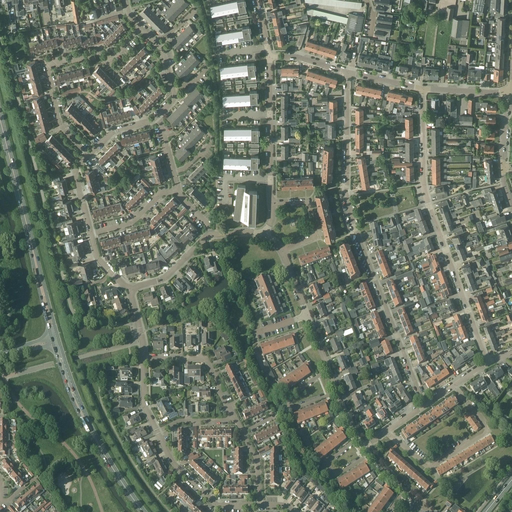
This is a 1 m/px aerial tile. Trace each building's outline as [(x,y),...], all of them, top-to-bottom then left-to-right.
[(33,3),(36,2),(35,0),(28,0),(29,3),(25,4),(27,11),(31,11),(30,7),(34,6),(33,3)] [(35,0),(36,2),(40,2),(40,5),(44,5),(44,8),(48,8),(47,0),(43,1),(42,0),(35,0)] [(175,0),(176,1),(184,9),(189,4),(185,0),(175,0)] [(238,0),(237,0),(239,9),(239,12),(246,10),(244,0),(238,0)] [(359,9),(361,7),(361,3),(336,0),(304,0),(305,2),(359,9)] [(484,13),(485,3),(485,0),(473,0),(473,1),(472,11),(484,13)] [(506,12),(506,0),(490,0),(490,11),(499,12),(506,12)] [(180,13),(184,9),(176,1),(173,4),(171,2),(170,3),(172,5),(180,13)] [(394,6),(378,3),(377,9),(393,12),(394,6)] [(144,18),(151,10),(149,8),(151,5),(150,4),(140,14),(144,18)] [(176,17),(180,13),(172,5),(170,8),(167,6),(166,7),(168,9),(176,17)] [(348,18),(306,7),(307,14),(347,24),(348,18)] [(452,19),(453,8),(447,7),(445,18),(452,19)] [(148,22),(155,14),(153,12),(155,9),(154,8),(151,10),(144,18),(148,22)] [(172,21),(176,17),(168,9),(165,12),(163,10),(162,11),(172,21)] [(393,12),(377,9),(376,15),(392,18),(393,12)] [(470,20),(471,11),(467,11),(466,19),(453,18),(451,37),(467,39),(469,20),(470,20)] [(152,26),(160,19),(156,16),(159,13),(158,12),(155,14),(148,22),(152,26)] [(364,16),(349,13),(348,18),(347,24),(346,28),(361,31),(364,16)] [(392,18),(376,15),(375,21),(379,22),(379,25),(387,26),(387,23),(391,24),(392,18)] [(156,30),(164,23),(161,20),(163,18),(162,16),(160,19),(152,26),(156,30)] [(164,23),(156,30),(161,35),(169,28),(165,24),(167,22),(166,20),(164,23)] [(487,36),(488,22),(480,21),(479,35),(487,36)] [(117,27),(123,33),(129,27),(126,24),(124,26),(121,23),(117,27)] [(123,33),(117,27),(114,24),(112,26),(115,29),(113,31),(119,37),(123,33)] [(185,29),(193,37),(196,34),(198,36),(199,35),(189,25),(185,29)] [(242,27),(244,38),(251,37),(249,26),(242,27)] [(276,34),(287,32),(288,32),(287,26),(275,29),(276,34)] [(119,37),(113,31),(109,28),(107,30),(110,33),(108,35),(114,42),(119,37)] [(195,39),(193,37),(185,29),(181,33),(188,41),(192,38),(194,40),(195,40),(195,39)] [(108,35),(104,40),(102,40),(100,33),(96,34),(98,44),(106,42),(110,46),(114,42),(108,35)] [(191,44),(188,41),(181,33),(176,38),(184,45),(187,42),(190,45),(191,44)] [(89,45),(87,38),(86,34),(83,35),(84,39),(82,39),(81,36),(83,46),(89,45)] [(87,38),(89,45),(93,44),(93,45),(98,44),(96,34),(90,36),(90,37),(87,38)] [(52,47),(61,45),(59,38),(59,36),(50,39),(52,47)] [(82,43),(83,46),(81,36),(75,38),(77,44),(82,43)] [(323,53),(325,46),(326,44),(327,44),(329,37),(326,36),(324,43),(322,43),(322,45),(319,44),(316,51),(323,53)] [(71,46),(69,39),(65,40),(64,37),(59,38),(61,45),(64,44),(65,47),(71,46)] [(289,37),(277,39),(278,45),(287,43),(287,40),(289,40),(289,37)] [(186,48),(184,45),(176,38),(172,42),(179,50),(183,46),(185,49),(186,48)] [(311,49),(313,42),(307,41),(305,48),(311,49)] [(31,52),(34,51),(35,52),(41,50),(39,43),(33,45),(33,47),(30,47),(31,52)] [(330,48),(328,55),(334,57),(336,50),(338,43),(335,43),(333,49),(330,48)] [(139,52),(145,58),(149,54),(146,51),(148,49),(145,46),(139,52)] [(350,53),(351,50),(348,49),(347,52),(344,51),(341,59),(348,61),(349,55),(351,56),(352,53),(350,53)] [(189,58),(196,65),(200,61),(193,54),(191,51),(189,53),(192,55),(189,58)] [(364,65),(366,56),(367,51),(364,51),(362,52),(362,55),(359,55),(357,63),(364,65)] [(141,63),(145,58),(139,52),(135,56),(141,63)] [(136,67),(141,63),(135,56),(130,61),(136,67)] [(196,65),(189,58),(186,56),(185,57),(187,59),(185,62),(192,70),(196,65)] [(370,66),(372,57),(366,56),(364,65),(370,66)] [(411,66),(412,57),(409,56),(408,61),(405,60),(403,65),(400,65),(398,72),(406,74),(408,65),(411,66)] [(376,67),(378,59),(372,57),(370,66),(376,67)] [(382,69),(384,60),(378,59),(376,67),(382,69)] [(192,70),(185,62),(182,60),(181,61),(183,63),(180,67),(187,74),(192,70)] [(384,60),(382,69),(389,70),(390,61),(384,60)] [(28,71),(36,69),(34,61),(30,62),(31,64),(26,65),(27,68),(15,71),(16,74),(25,72),(28,71)] [(134,69),(136,67),(130,61),(126,65),(134,73),(136,71),(134,69)] [(421,64),(421,62),(417,62),(417,68),(412,67),(410,75),(417,76),(420,76),(421,64)] [(248,64),(249,75),(256,75),(254,63),(248,64)] [(187,74),(180,67),(178,64),(176,65),(179,68),(175,71),(183,79),(187,74)] [(97,77),(103,71),(97,65),(94,68),(96,70),(93,73),(97,77)] [(132,74),(134,73),(126,65),(121,70),(123,73),(125,72),(128,75),(130,73),(132,74)] [(219,76),(227,75),(226,66),(220,67),(221,72),(218,72),(219,76)] [(475,69),(474,79),(480,79),(481,75),(483,75),(484,66),(482,66),(481,70),(475,69)] [(76,71),(78,79),(87,77),(85,69),(82,70),(82,69),(76,71)] [(312,79),(314,72),(308,70),(306,76),(301,74),(301,78),(301,82),(306,84),(308,78),(312,79)] [(101,81),(107,75),(103,71),(97,77),(101,81)] [(317,81),(320,74),(314,72),(312,79),(317,81)] [(63,83),(67,82),(65,74),(58,76),(60,85),(63,84),(63,83)] [(323,83),(326,76),(320,74),(317,81),(323,83)] [(106,86),(112,80),(107,75),(101,81),(99,83),(101,86),(103,84),(106,86)] [(331,77),(328,84),(335,86),(337,79),(331,77)] [(106,86),(100,92),(101,93),(102,94),(108,88),(110,90),(113,87),(115,89),(117,86),(112,80),(106,86)] [(162,87),(161,88),(159,86),(156,88),(151,83),(152,82),(150,80),(147,83),(149,86),(154,91),(160,97),(166,91),(162,87)] [(41,86),(33,88),(34,94),(32,95),(33,98),(43,95),(42,92),(41,86)] [(192,91),(199,99),(204,95),(203,96),(205,98),(208,95),(203,89),(201,91),(196,87),(192,91)] [(156,101),(160,97),(154,91),(150,95),(156,101)] [(202,101),(199,99),(192,91),(187,96),(195,103),(198,100),(200,103),(202,101)] [(281,101),(287,101),(295,101),(295,99),(291,99),(291,98),(287,98),(287,95),(291,95),(291,92),(283,92),(283,95),(281,95),(281,101)] [(156,101),(150,95),(148,93),(146,95),(148,97),(146,99),(152,105),(156,101)] [(45,106),(44,100),(43,100),(47,99),(46,96),(33,99),(34,102),(35,102),(37,108),(44,106),(45,106)] [(197,106),(195,103),(187,96),(183,100),(185,101),(191,107),(194,105),(196,107),(197,106)] [(330,107),(337,107),(337,100),(328,100),(328,98),(317,98),(317,102),(327,102),(327,104),(330,104),(330,107)] [(147,109),(152,105),(146,99),(141,103),(147,109)] [(454,106),(454,100),(446,99),(446,100),(443,100),(443,112),(446,112),(446,109),(451,109),(451,117),(456,117),(457,106),(454,106)] [(195,111),(191,107),(185,101),(180,105),(188,113),(191,110),(194,113),(195,111)] [(475,102),(474,110),(478,111),(478,105),(482,106),(482,107),(487,107),(487,111),(487,113),(490,114),(490,111),(496,111),(496,105),(487,104),(488,102),(475,102)] [(143,114),(147,109),(141,103),(137,108),(135,106),(133,107),(138,116),(142,113),(143,114)] [(70,115),(76,109),(71,104),(68,108),(67,106),(64,109),(70,115)] [(190,115),(188,113),(180,105),(176,110),(184,117),(187,114),(189,117),(190,115)] [(132,117),(132,115),(135,114),(134,111),(133,108),(130,108),(130,110),(124,112),(126,118),(132,117)] [(74,119),(80,113),(76,109),(70,115),(74,119)] [(176,110),(172,114),(179,121),(182,118),(185,121),(186,120),(184,117),(176,110)] [(78,123),(85,116),(84,117),(80,113),(74,119),(78,123)] [(318,113),(310,113),(310,121),(314,121),(314,115),(318,115),(318,113)] [(182,124),(172,114),(168,118),(175,126),(178,122),(181,125),(181,124),(182,124)] [(495,123),(495,117),(487,116),(487,114),(475,114),(475,117),(480,117),(480,119),(486,120),(486,123),(495,123)] [(106,124),(115,121),(113,115),(104,117),(106,124)] [(83,126),(89,120),(85,116),(78,123),(79,122),(83,126)] [(472,125),(473,116),(459,116),(459,124),(472,125)] [(88,131),(97,122),(95,119),(92,123),(89,120),(83,126),(88,131)] [(193,130),(201,137),(205,133),(201,129),(204,127),(198,121),(194,124),(196,127),(193,130)] [(97,122),(88,131),(93,136),(96,133),(95,132),(98,129),(96,127),(99,123),(97,122)] [(50,123),(41,125),(37,126),(38,129),(42,128),(43,131),(51,129),(50,123)] [(201,137),(193,130),(191,127),(190,128),(190,129),(192,131),(189,134),(196,142),(201,137)] [(224,137),(230,137),(230,128),(224,128),(224,136),(222,136),(222,140),(224,140),(224,137)] [(494,139),(494,132),(483,131),(483,128),(479,128),(479,133),(486,134),(486,138),(494,139)] [(335,130),(328,130),(325,130),(325,129),(321,129),(321,132),(325,132),(324,133),(328,133),(328,139),(335,139),(335,130)] [(143,133),(145,141),(151,139),(149,131),(143,133)] [(196,142),(189,134),(187,132),(185,133),(188,135),(185,138),(192,146),(196,142)] [(51,145),(56,140),(52,135),(47,140),(51,145)] [(130,147),(130,145),(133,144),(131,136),(125,137),(125,138),(120,139),(126,149),(130,147)] [(192,146),(185,138),(182,136),(181,137),(183,140),(181,142),(180,143),(183,145),(188,150),(192,146)] [(55,149),(61,144),(56,140),(51,145),(55,149)] [(180,143),(181,142),(179,140),(177,141),(182,146),(179,150),(186,157),(191,153),(188,150),(183,145),(180,143)] [(112,147),(117,152),(121,148),(116,143),(112,147)] [(60,153),(65,148),(61,144),(55,149),(54,150),(59,154),(60,153)] [(112,156),(117,152),(112,147),(107,151),(112,156)] [(186,157),(179,150),(177,147),(175,148),(178,151),(175,154),(182,161),(186,157)] [(323,154),(333,155),(333,147),(324,147),(323,154)] [(64,157),(69,153),(65,148),(60,153),(59,154),(63,158),(64,157)] [(110,158),(112,156),(107,151),(103,156),(108,161),(113,166),(115,164),(110,158)] [(64,157),(63,158),(67,163),(66,164),(68,166),(73,162),(72,161),(75,158),(69,153),(64,157)] [(332,163),(333,155),(323,154),(323,162),(332,163)] [(104,165),(108,161),(103,156),(99,160),(100,161),(98,163),(104,169),(106,167),(104,165)] [(152,165),(160,163),(158,157),(150,159),(152,165)] [(199,166),(205,172),(208,169),(205,166),(207,164),(204,161),(199,166)] [(332,171),(332,163),(323,162),(322,170),(332,171)] [(203,174),(205,172),(199,166),(197,168),(203,174)] [(200,177),(203,174),(197,168),(194,171),(200,177)] [(155,177),(163,174),(161,169),(153,171),(155,177)] [(87,179),(95,176),(94,171),(89,172),(89,170),(85,171),(87,179)] [(331,179),(332,171),(322,170),(322,178),(331,179)] [(198,180),(200,177),(194,171),(192,174),(198,180)] [(406,173),(406,172),(403,172),(403,174),(403,176),(406,176),(406,178),(406,182),(414,182),(414,178),(413,178),(413,173),(406,173)] [(163,174),(155,177),(156,183),(164,180),(163,174)] [(195,182),(198,180),(192,174),(189,176),(187,178),(191,182),(193,180),(195,182)] [(58,187),(67,185),(65,179),(60,180),(59,176),(49,178),(50,181),(54,180),(55,183),(57,184),(58,187)] [(305,178),(305,187),(313,187),(313,178),(305,178)] [(142,182),(145,185),(148,188),(150,185),(144,179),(142,182)] [(282,179),(282,188),(291,188),(290,179),(282,179)] [(97,182),(88,184),(90,190),(91,190),(92,193),(104,190),(103,188),(98,189),(97,182)] [(143,187),(145,185),(142,182),(138,186),(141,189),(139,191),(144,196),(148,192),(143,187)] [(67,185),(58,187),(60,194),(59,194),(59,195),(53,197),(52,198),(53,200),(65,197),(64,192),(68,191),(67,185)] [(249,191),(245,190),(245,186),(238,185),(236,218),(241,218),(241,217),(248,220),(248,223),(256,224),(256,209),(255,209),(255,206),(256,206),(257,198),(255,199),(256,195),(257,195),(257,191),(249,190),(249,191)] [(439,187),(439,185),(437,186),(437,187),(435,187),(437,194),(445,192),(443,186),(439,187)] [(192,196),(199,190),(196,187),(194,189),(192,187),(188,191),(190,193),(192,196)] [(492,199),(498,196),(496,190),(492,191),(490,188),(484,189),(485,193),(490,192),(492,199)] [(195,198),(201,192),(199,190),(192,196),(195,198)] [(139,200),(144,196),(139,191),(134,195),(139,200)] [(197,200),(203,194),(201,192),(195,198),(197,200)] [(317,202),(326,200),(324,192),(315,194),(317,202)] [(139,200),(134,195),(132,193),(130,195),(132,197),(130,199),(135,204),(139,200)] [(200,203),(206,197),(203,194),(197,200),(200,203)] [(494,205),(500,203),(498,196),(492,199),(488,200),(489,202),(493,201),(494,205)] [(135,204),(130,199),(128,197),(125,200),(128,202),(126,204),(125,203),(123,205),(127,209),(129,207),(131,209),(135,204)] [(206,197),(200,203),(203,206),(204,208),(207,205),(206,203),(209,200),(206,197)] [(64,209),(72,206),(71,201),(66,202),(65,199),(59,201),(60,204),(63,203),(64,209)] [(168,203),(173,208),(177,204),(172,199),(168,203)] [(319,210),(328,208),(326,200),(317,202),(319,210)] [(441,213),(450,210),(454,208),(453,206),(449,207),(446,200),(438,203),(439,207),(441,213)] [(110,205),(113,213),(119,212),(118,211),(124,210),(120,203),(116,204),(110,205)] [(169,212),(173,208),(168,203),(164,207),(169,212)] [(500,203),(494,205),(496,212),(503,210),(500,203)] [(72,206),(64,209),(65,214),(63,215),(63,218),(70,216),(69,213),(74,212),(72,206)] [(164,216),(169,212),(164,207),(159,211),(164,216)] [(178,213),(181,216),(187,210),(185,207),(178,213)] [(93,219),(101,217),(99,208),(93,210),(94,214),(92,215),(93,219)] [(321,217),(330,215),(328,208),(319,210),(321,217)] [(443,219),(456,214),(463,211),(461,208),(451,212),(450,210),(441,213),(443,219)] [(160,221),(164,216),(159,211),(155,216),(160,221)] [(416,219),(422,217),(420,211),(414,213),(415,216),(406,220),(407,222),(416,219)] [(445,224),(453,222),(452,219),(457,217),(456,214),(443,219),(445,224)] [(497,215),(490,217),(493,225),(506,220),(505,216),(500,217),(499,214),(497,215)] [(322,225),(332,223),(330,215),(321,217),(322,225)] [(156,225),(160,221),(155,216),(151,220),(156,225)] [(412,227),(424,223),(422,217),(416,219),(417,222),(411,225),(412,227)] [(65,231),(78,228),(77,225),(78,224),(78,222),(76,222),(76,221),(73,222),(72,219),(62,221),(65,231)] [(447,230),(448,230),(453,228),(452,225),(460,222),(459,219),(453,222),(445,224),(447,230)] [(185,232),(191,239),(196,234),(193,232),(195,229),(189,223),(187,225),(189,228),(185,232)] [(324,232),(333,230),(332,223),(322,225),(324,232)] [(501,234),(510,231),(508,225),(507,226),(506,223),(495,227),(496,230),(499,229),(501,234)] [(143,230),(145,237),(146,240),(148,239),(148,236),(151,235),(158,234),(152,226),(149,229),(143,230)] [(79,231),(78,228),(65,231),(67,241),(77,238),(76,235),(80,234),(80,233),(81,233),(80,230),(79,231)] [(426,228),(420,230),(411,234),(412,237),(419,235),(418,234),(421,233),(422,236),(428,234),(426,228)] [(333,230),(324,232),(326,240),(335,238),(333,230)] [(499,244),(508,241),(507,238),(511,236),(510,231),(501,234),(503,239),(498,241),(499,244)] [(134,243),(140,241),(138,232),(132,233),(134,240),(134,243)] [(191,239),(185,232),(182,235),(180,232),(176,236),(181,242),(183,240),(187,243),(191,239)] [(460,241),(464,240),(478,234),(477,232),(459,239),(458,235),(452,237),(454,243),(460,241)] [(125,242),(134,240),(132,233),(126,235),(126,236),(123,237),(125,242)] [(169,247),(176,253),(181,249),(179,247),(181,244),(173,235),(169,238),(171,239),(169,241),(172,244),(169,247)] [(373,243),(380,242),(379,239),(387,238),(386,235),(372,237),(373,243)] [(128,255),(127,252),(125,242),(123,237),(120,237),(120,236),(114,238),(116,246),(122,245),(124,253),(125,252),(126,256),(128,255)] [(104,249),(110,248),(108,239),(100,242),(101,245),(103,245),(104,249)] [(70,252),(74,251),(84,249),(82,243),(77,244),(76,240),(68,242),(69,249),(70,252)] [(411,253),(431,246),(429,240),(420,243),(421,246),(419,247),(417,247),(412,249),(410,245),(404,247),(407,255),(411,253)] [(462,247),(472,243),(471,240),(464,243),(463,240),(460,241),(454,243),(456,249),(462,247)] [(380,242),(373,243),(375,249),(381,248),(380,245),(388,243),(387,241),(380,242)] [(458,254),(464,252),(468,251),(466,247),(473,245),(472,243),(462,247),(456,249),(458,254)] [(431,246),(411,253),(412,256),(426,251),(427,254),(433,251),(431,246)] [(171,258),(176,253),(169,247),(167,249),(166,248),(164,250),(161,247),(159,249),(164,257),(166,259),(169,256),(171,258)] [(320,251),(323,260),(331,257),(328,248),(320,251)] [(342,259),(351,256),(348,248),(339,251),(342,259)] [(84,249),(74,251),(75,255),(71,256),(73,262),(80,260),(79,257),(85,255),(84,249)] [(464,252),(458,254),(460,260),(466,258),(465,254),(472,252),(471,250),(468,251),(464,252)] [(316,262),(323,260),(320,251),(313,253),(316,262)] [(309,265),(316,262),(313,253),(305,256),(309,265)] [(377,261),(384,259),(381,253),(375,255),(377,261)] [(435,257),(434,258),(433,255),(427,258),(428,260),(430,259),(431,262),(424,265),(425,268),(438,263),(435,257)] [(301,268),(309,265),(305,256),(298,259),(301,268)] [(345,266),(354,263),(351,256),(342,259),(345,266)] [(153,262),(155,271),(161,269),(160,266),(164,265),(167,262),(163,257),(152,260),(153,262)] [(484,265),(481,257),(476,259),(477,263),(480,262),(481,266),(484,265)] [(204,261),(206,270),(214,269),(215,273),(221,272),(219,263),(214,264),(212,258),(204,261)] [(379,268),(386,265),(384,259),(377,261),(379,268)] [(132,265),(134,275),(141,273),(140,270),(144,270),(141,260),(136,261),(137,264),(132,265)] [(149,272),(155,271),(153,262),(146,264),(149,272)] [(81,272),(91,270),(89,263),(80,266),(81,272)] [(348,273),(357,270),(354,263),(345,266),(348,273)] [(438,263),(425,268),(422,269),(423,271),(430,269),(431,272),(430,272),(431,275),(441,271),(440,268),(440,266),(439,266),(438,263)] [(134,275),(132,265),(127,267),(126,264),(120,265),(123,274),(126,273),(128,277),(134,275)] [(382,273),(388,271),(386,265),(379,268),(382,273)] [(193,281),(200,275),(192,267),(186,274),(187,275),(185,277),(190,282),(192,280),(193,281)] [(471,276),(479,274),(478,271),(474,273),(472,269),(469,271),(463,273),(465,278),(471,276)] [(91,270),(81,272),(83,279),(93,277),(91,270)] [(357,270),(348,273),(351,281),(359,277),(357,270)] [(388,271),(382,273),(384,279),(391,277),(388,271)] [(397,281),(412,275),(411,272),(396,278),(397,281)] [(439,281),(445,279),(443,273),(437,275),(439,281)] [(468,284),(474,282),(472,279),(480,276),(479,274),(471,276),(465,278),(468,284)] [(274,276),(264,280),(265,282),(266,285),(272,282),(271,279),(274,278),(274,276)] [(492,277),(486,279),(488,286),(494,283),(492,277)] [(193,287),(185,279),(182,282),(179,280),(174,285),(181,292),(181,293),(187,287),(186,288),(189,292),(193,287)] [(420,288),(426,286),(424,279),(418,281),(420,288)] [(441,287),(447,285),(445,279),(439,281),(440,285),(434,287),(434,289),(441,287)] [(474,282),(468,284),(470,290),(476,287),(475,284),(482,282),(481,279),(474,282)] [(388,290),(395,288),(398,286),(397,285),(397,283),(394,284),(392,281),(386,284),(388,290)] [(361,293),(368,291),(365,284),(359,287),(361,293)] [(268,290),(266,285),(260,287),(261,290),(258,292),(258,293),(268,290)] [(319,292),(328,288),(327,285),(318,289),(317,286),(309,289),(311,295),(319,292)] [(443,292),(449,290),(447,285),(441,287),(434,289),(431,291),(432,293),(442,289),(443,292)] [(278,286),(268,290),(270,294),(276,292),(275,289),(278,288),(278,286)] [(110,291),(109,288),(100,291),(102,296),(106,295),(108,300),(118,296),(115,289),(110,291)] [(170,294),(167,288),(160,291),(164,300),(171,298),(172,301),(176,300),(173,293),(170,294)] [(319,292),(311,295),(314,301),(321,298),(320,295),(329,292),(328,288),(319,292)] [(390,296),(397,293),(395,288),(388,290),(390,296)] [(449,290),(443,292),(445,298),(451,296),(449,290)] [(476,302),(482,300),(489,297),(488,295),(481,297),(480,294),(483,293),(482,290),(475,292),(476,295),(474,296),(476,302)] [(363,299),(370,297),(368,291),(361,293),(363,299)] [(93,299),(91,292),(84,294),(87,305),(94,303),(92,303),(94,307),(99,306),(97,299),(93,299)] [(153,299),(151,293),(143,295),(145,305),(151,304),(152,307),(158,305),(156,298),(153,299)] [(393,302),(399,299),(397,293),(390,296),(393,302)] [(272,299),(270,294),(264,297),(265,300),(262,301),(262,303),(272,299)] [(282,295),(272,299),(274,304),(280,302),(279,299),(282,297),(282,295)] [(366,305),(372,302),(370,297),(363,299),(366,305)] [(120,302),(119,299),(112,301),(113,304),(115,303),(119,313),(126,310),(122,301),(120,302)] [(399,299),(393,302),(395,308),(402,305),(399,299)] [(448,309),(454,307),(452,301),(446,303),(445,301),(435,305),(436,307),(446,303),(447,307),(440,309),(441,312),(448,309)] [(372,302),(366,305),(368,311),(375,309),(372,302)] [(495,304),(494,302),(487,304),(478,308),(480,313),(489,310),(488,307),(495,304)] [(276,309),(274,304),(268,307),(269,310),(266,311),(266,313),(276,309)] [(286,305),(276,309),(278,314),(284,312),(283,308),(286,307),(286,305)] [(318,313),(331,308),(333,307),(332,305),(323,308),(322,305),(316,307),(318,313)] [(427,308),(429,313),(430,316),(435,314),(433,309),(435,308),(434,305),(427,308)] [(332,311),(331,308),(318,313),(320,319),(323,318),(326,316),(325,313),(332,311)] [(399,319),(406,316),(404,311),(404,310),(397,313),(399,319)] [(489,310),(480,313),(482,319),(488,317),(487,313),(490,312),(489,310)] [(372,322),(379,319),(377,313),(370,316),(372,322)] [(331,328),(335,326),(338,325),(337,323),(334,324),(332,321),(335,320),(335,319),(338,318),(337,316),(334,317),(328,319),(329,322),(323,324),(325,330),(331,328)] [(402,324),(408,322),(406,316),(399,319),(402,324)] [(453,326),(461,323),(459,317),(453,319),(454,322),(444,326),(445,328),(449,327),(453,326)] [(375,328),(381,325),(379,319),(372,322),(375,328)] [(404,331),(411,328),(408,322),(402,324),(404,331)] [(458,330),(464,328),(461,323),(453,326),(454,329),(450,330),(451,333),(455,331),(458,330)] [(486,332),(492,330),(499,328),(498,325),(493,327),(491,324),(484,327),(486,332)] [(377,334),(384,331),(381,325),(375,328),(377,334)] [(331,328),(325,330),(327,336),(333,334),(332,331),(336,330),(335,326),(331,328)] [(411,328),(404,331),(406,336),(413,334),(411,328)] [(353,329),(343,333),(344,336),(345,337),(354,333),(353,329)] [(488,338),(501,333),(504,332),(503,329),(493,333),(492,330),(486,332),(488,338)] [(384,331),(377,334),(379,340),(386,337),(384,331)] [(332,348),(339,345),(342,344),(339,338),(344,336),(343,333),(336,335),(337,338),(332,340),(332,341),(330,342),(332,348)] [(490,344),(496,342),(494,338),(501,335),(501,333),(488,338),(490,344)] [(187,347),(193,347),(196,347),(196,343),(199,343),(199,334),(196,334),(196,336),(195,336),(195,339),(187,339),(187,347)] [(206,346),(207,346),(210,346),(210,341),(212,341),(212,334),(208,334),(208,336),(203,336),(203,346),(206,346)] [(466,334),(460,336),(462,342),(468,339),(466,334)] [(154,349),(163,349),(163,346),(167,346),(166,335),(160,335),(160,340),(158,340),(158,341),(154,341),(154,349)] [(284,339),(287,349),(294,346),(296,353),(299,352),(293,335),(290,336),(291,337),(284,339)] [(170,349),(179,349),(179,343),(183,343),(183,336),(174,336),(174,340),(170,340),(170,349)] [(412,346),(418,344),(421,343),(420,340),(417,341),(416,338),(409,340),(412,346)] [(279,351),(287,349),(284,339),(276,342),(279,351)] [(496,342),(490,344),(492,350),(498,347),(497,344),(504,341),(503,339),(496,342)] [(271,354),(279,351),(276,342),(268,344),(271,354)] [(383,351),(390,348),(388,342),(381,345),(383,351)] [(339,345),(332,348),(334,353),(337,352),(337,354),(341,352),(341,351),(346,349),(344,343),(342,344),(339,345)] [(343,355),(354,350),(361,348),(359,343),(351,346),(352,348),(342,352),(343,355)] [(263,357),(271,354),(268,344),(260,347),(263,357)] [(414,352),(421,350),(418,344),(412,346),(414,352)] [(469,362),(475,358),(469,351),(468,350),(466,352),(464,348),(467,347),(465,344),(460,347),(459,347),(466,356),(469,362)] [(227,355),(223,348),(214,353),(217,360),(222,358),(223,361),(230,357),(231,359),(238,356),(235,351),(227,355)] [(390,348),(383,351),(386,357),(393,354),(390,348)] [(416,358),(423,356),(421,350),(414,352),(416,358)] [(464,365),(457,353),(454,350),(452,351),(459,361),(456,363),(460,368),(464,365)] [(469,362),(466,356),(463,358),(459,352),(457,353),(464,365),(469,362)] [(423,356),(416,358),(419,364),(425,362),(423,356)] [(339,366),(347,363),(349,362),(348,359),(344,361),(343,358),(337,360),(339,366)] [(389,367),(395,365),(393,359),(387,362),(389,367)] [(271,380),(275,378),(267,362),(263,364),(271,380)] [(298,370),(304,379),(310,374),(306,369),(308,367),(306,363),(304,365),(304,366),(298,370)] [(349,374),(357,371),(355,367),(351,368),(350,364),(348,365),(347,363),(339,366),(341,371),(347,369),(349,374)] [(455,372),(460,368),(456,363),(451,366),(455,372)] [(391,373),(397,370),(395,365),(389,367),(390,371),(384,373),(385,375),(388,374),(391,373)] [(229,377),(235,373),(232,368),(231,366),(225,368),(229,377)] [(440,374),(438,371),(435,373),(431,366),(428,367),(435,377),(438,382),(443,379),(440,374)] [(440,374),(443,379),(448,376),(445,370),(443,372),(439,366),(436,368),(438,371),(440,374)] [(433,386),(438,382),(435,377),(428,367),(426,369),(431,376),(428,378),(430,380),(433,386)] [(188,378),(194,378),(194,368),(188,368),(188,373),(185,373),(185,382),(188,382),(188,378)] [(194,368),(194,378),(201,378),(201,382),(204,382),(204,373),(201,373),(200,368),(194,368)] [(492,372),(497,379),(503,375),(498,368),(492,372)] [(179,374),(179,369),(169,369),(169,381),(176,381),(176,386),(183,386),(183,374),(179,374)] [(120,379),(132,379),(132,370),(120,370),(120,379)] [(297,383),(304,379),(298,370),(291,375),(297,383)] [(393,378),(399,376),(397,370),(391,373),(393,378)] [(163,378),(163,371),(154,371),(154,381),(161,381),(161,387),(166,387),(166,378),(163,378)] [(231,382),(242,377),(239,371),(235,373),(229,377),(231,382)] [(492,382),(497,379),(492,372),(486,376),(490,380),(487,382),(490,386),(492,389),(495,387),(492,382)] [(290,388),(297,383),(291,375),(285,379),(290,388)] [(353,383),(350,376),(344,379),(346,386),(353,383)] [(240,384),(245,382),(242,377),(231,382),(234,387),(240,384)] [(283,393),(290,388),(285,379),(277,384),(283,393)] [(481,379),(476,383),(481,390),(482,393),(487,389),(490,393),(490,392),(493,391),(492,389),(490,386),(487,382),(485,384),(481,379)] [(428,389),(433,386),(430,380),(425,384),(428,389)] [(128,386),(128,382),(116,382),(116,388),(121,387),(121,394),(132,394),(132,386),(128,386)] [(353,383),(346,386),(349,393),(356,390),(354,386),(357,385),(356,382),(353,383)] [(476,383),(470,387),(473,392),(475,394),(478,392),(481,390),(476,383)] [(236,393),(243,390),(240,384),(234,387),(236,393)] [(405,395),(403,392),(405,391),(401,385),(396,388),(402,397),(401,397),(406,404),(411,401),(407,394),(405,395)] [(377,386),(370,389),(372,394),(379,391),(378,390),(377,386)] [(199,391),(199,388),(191,388),(191,392),(196,392),(196,393),(199,393),(200,398),(210,398),(210,391),(199,391)] [(243,390),(236,393),(239,398),(240,398),(241,400),(247,398),(243,390)] [(393,405),(397,411),(401,408),(398,402),(396,404),(394,401),(393,401),(391,398),(392,398),(387,390),(384,392),(389,399),(393,405)] [(354,404),(360,401),(359,398),(358,396),(361,394),(360,392),(356,393),(357,396),(351,398),(354,404)] [(160,412),(168,408),(166,404),(169,401),(168,398),(162,401),(161,400),(156,402),(158,406),(157,406),(160,412)] [(446,401),(452,410),(458,405),(453,398),(447,401),(446,401)] [(120,408),(132,408),(132,399),(120,400),(120,408)] [(360,401),(354,404),(356,410),(359,409),(360,412),(365,410),(364,407),(363,407),(362,405),(365,404),(364,402),(367,401),(366,399),(363,400),(360,401)] [(383,406),(381,403),(378,399),(374,401),(376,405),(377,404),(380,408),(383,406)] [(391,414),(397,411),(393,405),(389,399),(386,401),(390,408),(388,409),(391,414)] [(317,406),(320,416),(327,413),(330,419),(333,418),(326,401),(323,402),(323,404),(317,406)] [(445,414),(452,410),(446,401),(445,402),(445,403),(440,406),(445,414)] [(259,406),(262,413),(268,410),(267,409),(270,407),(267,402),(259,406)] [(198,413),(208,413),(208,405),(198,405),(198,413)] [(257,415),(262,413),(259,406),(254,409),(257,415)] [(313,419),(320,416),(317,406),(309,409),(313,419)] [(439,418),(445,414),(440,406),(435,410),(434,409),(433,410),(439,418)] [(168,408),(160,412),(163,417),(171,413),(168,415),(170,420),(179,416),(177,413),(176,414),(173,409),(170,411),(168,408)] [(252,418),(257,415),(254,409),(249,411),(252,418)] [(305,422),(313,419),(309,409),(302,412),(305,422)] [(433,423),(439,418),(433,410),(432,411),(427,415),(433,423)] [(244,421),(252,418),(249,411),(243,414),(243,416),(242,416),(244,421)] [(382,421),(387,417),(383,411),(378,414),(382,421)] [(297,425),(305,422),(302,412),(293,416),(297,425)] [(467,422),(473,418),(471,414),(472,413),(471,412),(470,413),(470,412),(464,417),(467,422)] [(367,430),(375,426),(372,422),(378,419),(373,413),(368,416),(371,420),(363,425),(367,430)] [(131,418),(129,415),(124,417),(126,423),(129,421),(131,426),(141,421),(138,415),(131,418)] [(426,427),(433,423),(427,415),(422,419),(421,418),(420,419),(426,427)] [(471,427),(477,423),(475,419),(475,418),(474,417),(473,418),(467,422),(471,427)] [(420,432),(426,427),(420,419),(419,419),(419,420),(414,424),(420,432)] [(0,429),(6,429),(9,429),(9,427),(6,427),(5,423),(8,423),(8,420),(0,420),(0,429)] [(478,422),(477,423),(471,427),(475,432),(481,428),(478,424),(479,423),(478,422)] [(413,436),(420,432),(414,424),(409,427),(408,426),(407,427),(413,436)] [(270,429),(273,435),(281,431),(278,426),(276,427),(276,426),(270,429)] [(406,440),(413,436),(407,427),(406,428),(406,429),(401,432),(406,440)] [(147,435),(143,428),(136,431),(135,429),(129,432),(130,435),(135,433),(138,439),(147,435)] [(178,437),(186,437),(186,431),(182,431),(182,429),(178,429),(178,437)] [(268,437),(273,435),(270,429),(265,431),(268,437)] [(334,437),(340,445),(346,440),(341,435),(344,433),(341,430),(340,429),(338,431),(339,432),(334,437)] [(201,439),(207,439),(207,430),(198,430),(198,440),(201,440),(201,439)] [(307,448),(311,446),(301,430),(297,433),(307,448)] [(263,440),(268,437),(265,431),(260,434),(263,440)] [(257,443),(263,440),(260,434),(254,437),(257,443)] [(485,440),(489,446),(494,442),(490,436),(486,439),(486,438),(484,439),(485,440)] [(334,450),(340,445),(334,437),(327,442),(334,450)] [(145,453),(154,448),(151,442),(147,444),(145,440),(137,444),(139,449),(142,447),(145,453)] [(483,449),(489,446),(485,440),(481,442),(480,441),(479,442),(479,443),(483,449)] [(327,455),(334,450),(327,442),(321,447),(327,455)] [(478,452),(483,449),(479,443),(475,445),(473,446),(474,446),(478,452)] [(393,462),(398,457),(393,452),(397,447),(395,446),(392,450),(389,453),(391,455),(388,458),(393,462)] [(472,456),(478,452),(474,446),(470,449),(469,448),(468,449),(468,450),(472,456)] [(6,447),(0,447),(0,453),(2,453),(2,456),(6,456),(6,457),(9,456),(9,450),(6,450),(6,447)] [(270,462),(279,462),(278,447),(270,451),(270,462)] [(320,460),(327,455),(321,447),(314,452),(320,460)] [(151,462),(157,459),(155,456),(157,455),(154,448),(145,453),(147,457),(145,458),(148,464),(151,462)] [(234,459),(242,459),(242,453),(242,450),(232,450),(232,453),(234,453),(234,459)] [(467,459),(472,456),(468,450),(464,452),(464,451),(462,452),(463,453),(467,459)] [(461,463),(467,459),(463,453),(459,456),(459,455),(457,456),(458,456),(461,463)] [(456,466),(461,463),(458,456),(454,459),(453,458),(452,459),(452,460),(456,466)] [(398,467),(403,461),(398,457),(393,462),(398,467)] [(6,472),(11,467),(8,463),(10,461),(7,458),(2,463),(4,465),(2,467),(6,472)] [(157,471),(165,467),(161,461),(159,462),(157,459),(151,462),(148,464),(147,464),(149,466),(150,466),(153,465),(157,471)] [(195,471),(201,464),(196,460),(190,466),(195,471)] [(451,469),(456,466),(452,460),(448,462),(448,461),(446,462),(447,463),(451,469)] [(403,471),(408,465),(403,461),(398,467),(403,471)] [(363,465),(369,474),(372,480),(375,478),(365,462),(362,464),(363,465)] [(445,473),(451,469),(447,463),(443,466),(442,465),(441,466),(445,473)] [(199,475),(205,469),(201,464),(195,471),(199,475)] [(242,465),(234,465),(234,471),(236,471),(236,474),(242,474),(242,471),(242,465)] [(363,477),(369,474),(363,465),(357,468),(363,477)] [(407,475),(412,469),(408,465),(403,471),(407,475)] [(439,476),(445,473),(441,466),(437,469),(437,468),(435,469),(436,470),(439,476)] [(10,477),(15,472),(11,467),(6,472),(10,477)] [(157,471),(160,478),(162,482),(161,483),(159,481),(154,486),(159,491),(170,479),(169,476),(165,480),(163,477),(168,474),(165,467),(157,471)] [(356,482),(363,477),(357,468),(350,473),(356,482)] [(203,479),(209,473),(205,469),(199,475),(203,479)] [(412,479),(417,473),(412,469),(407,475),(412,479)] [(13,481),(21,475),(22,474),(20,472),(17,474),(15,472),(10,477),(13,481)] [(208,483),(214,477),(209,473),(203,479),(208,483)] [(349,486),(356,482),(350,473),(343,478),(349,486)] [(417,483),(422,478),(417,473),(412,479),(417,483)] [(21,475),(13,481),(17,486),(18,485),(20,487),(28,481),(26,478),(25,479),(21,475)] [(214,477),(208,483),(213,489),(216,486),(215,484),(218,481),(214,477)] [(341,491),(349,486),(343,478),(336,482),(341,491)] [(422,488),(427,482),(422,478),(417,483),(422,488)] [(279,480),(270,480),(271,488),(275,488),(275,486),(279,486),(279,482),(281,482),(281,480),(279,480)] [(427,482),(422,488),(426,492),(429,488),(431,490),(434,486),(437,482),(435,481),(431,486),(427,482)] [(296,497),(303,489),(302,488),(303,487),(297,482),(290,490),(294,493),(292,495),(296,497)] [(177,495),(183,489),(178,485),(176,483),(169,490),(171,493),(173,491),(177,495)] [(33,489),(39,496),(44,492),(37,485),(33,489)] [(241,486),(242,495),(248,495),(248,494),(250,494),(250,490),(248,490),(248,486),(241,486)] [(380,495),(388,501),(393,495),(388,491),(389,489),(385,486),(383,488),(384,489),(380,495)] [(35,500),(39,496),(33,489),(28,492),(33,498),(35,500)] [(181,500),(187,494),(183,489),(177,495),(181,500)] [(303,489),(296,497),(299,500),(298,501),(301,504),(309,494),(306,491),(303,489)] [(29,502),(33,498),(28,492),(24,496),(29,502)] [(185,504),(191,498),(187,494),(181,500),(185,504)] [(383,508),(388,501),(380,495),(375,502),(383,508)] [(30,504),(29,502),(24,496),(19,500),(24,506),(26,508),(30,504)] [(310,511),(316,503),(313,500),(315,499),(311,496),(304,504),(308,507),(306,509),(310,511)] [(192,510),(196,506),(194,504),(196,502),(191,498),(185,504),(192,510)] [(21,511),(20,510),(24,506),(19,500),(14,504),(12,506),(15,509),(17,511),(21,511)] [(356,511),(358,511),(360,510),(344,500),(342,503),(356,511)] [(318,501),(316,503),(310,511),(320,511),(322,510),(319,507),(322,503),(318,501)] [(374,511),(380,511),(383,508),(375,502),(370,509),(374,511)]
